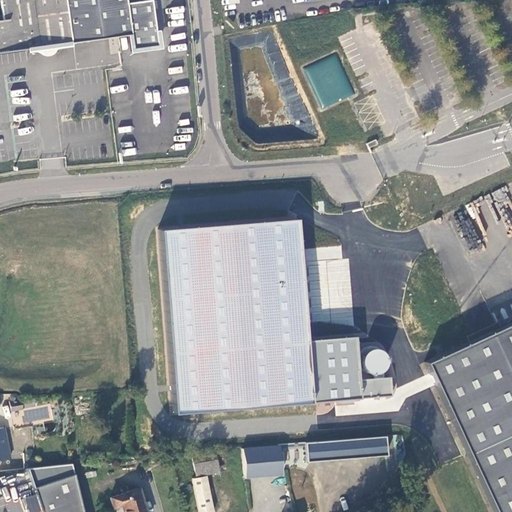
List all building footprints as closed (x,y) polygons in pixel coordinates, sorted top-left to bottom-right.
[(3,0),(6,20),(0,20),(0,52),(26,50),(129,36),(131,50),(157,47),(154,31),(150,1),(126,4),(125,0),(3,0)] [(373,139),(364,143),(366,147),(375,143),(373,139)] [(511,511),(511,319),(422,361),(492,511),(511,511)] [(0,413),(23,409),(20,401),(18,399),(18,398),(17,396),(15,395),(13,394),(11,395),(10,397),(10,400),(1,402),(0,399),(0,413)] [(7,440),(4,428),(0,428),(0,460),(11,459),(7,440)] [(302,442),(303,460),(384,454),(382,436),(302,442)] [(240,449),(243,477),(281,474),(278,446),(240,449)] [(214,450),(209,451),(191,455),(195,476),(218,472),(214,450)] [(82,511),(71,463),(26,468),(40,511),(82,511)] [(197,511),(212,511),(206,476),(192,478),(197,511)] [(145,511),(138,489),(110,497),(113,507),(120,505),(122,511),(145,511)]
